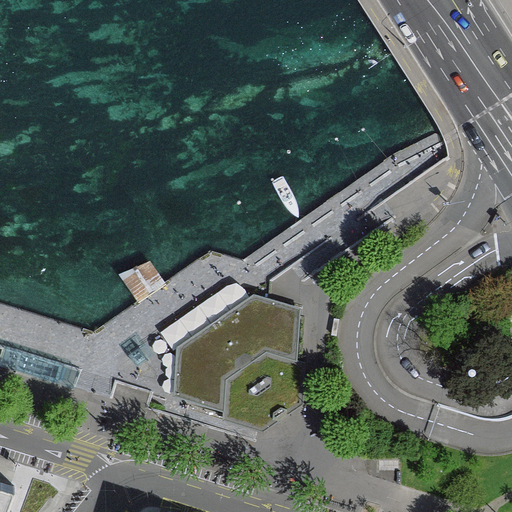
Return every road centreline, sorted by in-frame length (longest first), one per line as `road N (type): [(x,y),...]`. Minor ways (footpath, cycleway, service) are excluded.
road 1 (unclassified): [(257,511),(114,467)]
road 2 (primary): [(511,118),(437,0)]
